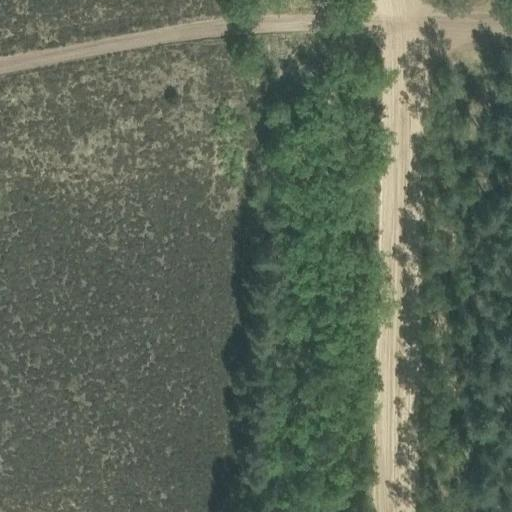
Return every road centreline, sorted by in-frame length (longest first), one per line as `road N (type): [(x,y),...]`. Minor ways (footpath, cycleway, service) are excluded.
road 1 (track): [(419,0),(398,377),(404,511)]
road 2 (track): [(0,55),(341,0)]
